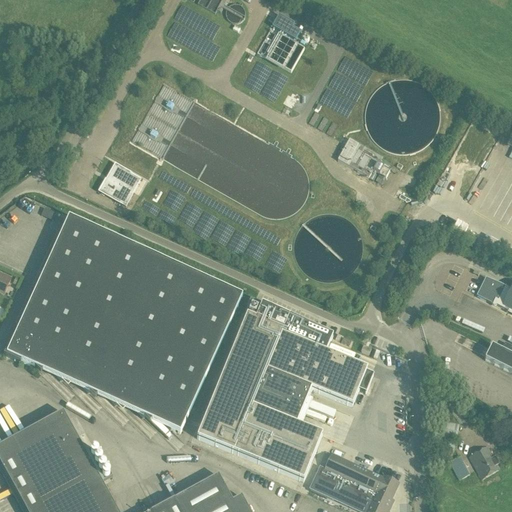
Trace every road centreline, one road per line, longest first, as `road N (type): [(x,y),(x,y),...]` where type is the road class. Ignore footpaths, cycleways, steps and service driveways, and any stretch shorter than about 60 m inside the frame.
road 1 (unclassified): [(420,511),(404,340),(342,324),(37,186)]
road 2 (unclassified): [(37,186),(139,0)]
